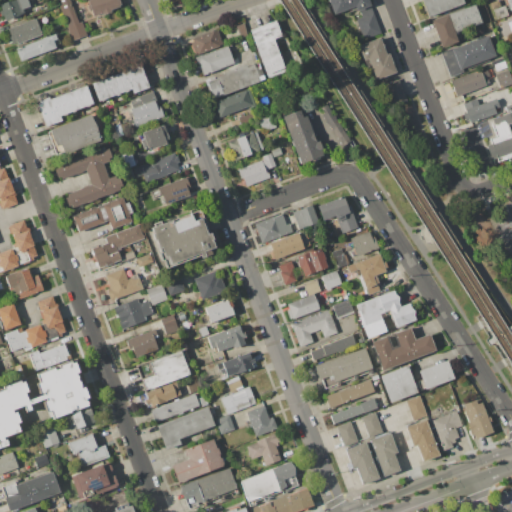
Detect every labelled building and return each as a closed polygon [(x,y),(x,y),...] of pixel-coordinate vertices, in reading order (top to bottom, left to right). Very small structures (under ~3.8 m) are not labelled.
[(4,21),(3,16),(1,17),(0,14),(0,10),(2,10),(0,4),(10,0),(19,0),(24,13),(4,21)] [(58,0),(70,0),(78,23),(82,21),(87,35),(72,40),(58,0)] [(87,0),(118,0),(121,6),(111,10),(111,11),(102,15),(101,13),(93,17),(87,0)] [(368,0),(370,6),(355,10),(354,7),(332,14),(327,0),(368,0)] [(428,17),(421,0),(462,0),(464,3),(428,17)] [(431,20),(474,4),(481,23),(454,33),(458,42),(441,48),(431,20)] [(370,6),(381,33),(364,40),(356,19),(362,17),(359,11),(370,6)] [(490,23),(511,14),(511,27),(494,35),(490,23)] [(8,29),(36,18),(42,34),(14,45),(13,42),(11,43),(8,36),(10,35),(8,29)] [(249,30),(275,20),(281,36),(274,38),(286,71),(267,78),(249,30)] [(236,26),(244,23),(248,35),(240,38),(236,26)] [(191,39),(217,29),(222,44),(219,45),(219,46),(197,54),(197,52),(194,53),(190,42),(192,41),(191,39)] [(16,49),(51,35),(56,48),(21,61),(16,49)] [(440,53),(451,48),(452,49),(488,35),(495,55),(489,58),(490,61),(482,64),(481,62),(474,64),(475,67),(467,70),(466,67),(462,68),(464,72),(450,77),(440,53)] [(357,46),(379,37),(386,54),(389,53),(396,72),(375,80),(368,59),(362,61),(357,46)] [(195,57),(201,54),(202,55),(227,45),(234,64),(203,76),(199,63),(197,64),(195,57)] [(492,62),(503,58),(506,67),(496,71),(492,62)] [(91,83),(128,69),(127,67),(139,62),(149,87),(133,93),(131,89),(98,101),(91,83)] [(213,99),(206,82),(216,78),(215,77),(224,74),(224,72),(245,64),(246,67),(254,64),(254,65),(259,63),(264,79),(260,80),(260,81),(213,99)] [(450,80),(480,69),(483,76),(486,75),(489,83),(486,84),(486,85),(457,97),(450,80)] [(495,75),(508,70),(511,80),(511,83),(500,88),(495,75)] [(383,85),(398,79),(407,103),(392,108),(383,85)] [(37,104),(40,103),(39,100),(49,97),(50,99),(86,85),(93,103),(60,116),(62,121),(45,127),(37,104)] [(213,102),(246,90),(249,89),(253,100),(254,100),(256,105),(251,107),(250,106),(219,118),(213,102)] [(129,100),(153,91),(157,102),(155,102),(157,106),(160,105),(164,117),(137,126),(136,123),(133,124),(128,109),(130,108),(128,104),(130,103),(129,100)] [(260,99),(267,97),(269,103),(262,105),(260,99)] [(469,123),(467,119),(464,120),(462,114),(465,113),(462,104),(476,98),(478,105),(495,98),(498,107),(493,108),(495,113),(469,123)] [(503,106),(511,103),(511,106),(511,109),(505,111),(503,106)] [(283,116),(300,110),(302,117),(306,115),(316,142),(319,141),(322,149),(320,149),(322,153),(320,153),(321,156),(300,164),(283,116)] [(340,146),(348,141),(331,111),(322,116),(340,146)] [(491,119),(511,111),(511,157),(497,163),(495,158),(491,160),(485,145),(490,144),(488,138),(495,136),(490,124),(493,124),(491,119)] [(50,130),(91,114),(101,140),(65,154),(61,144),(56,146),(50,130)] [(238,118),(249,114),(251,121),(241,125),(238,118)] [(258,119),(270,114),(274,127),(262,131),(258,119)] [(141,132),(159,126),(160,126),(163,125),(168,139),(165,141),(166,144),(151,149),(150,146),(143,149),(140,139),(143,138),(141,132)] [(226,142),(256,131),(263,149),(233,161),(226,142)] [(55,165),(104,147),(105,149),(108,148),(111,157),(109,158),(110,162),(103,164),(108,178),(115,176),(116,178),(119,177),(122,184),(118,185),(120,190),(71,208),(71,206),(68,207),(65,198),(67,197),(66,194),(90,185),(85,171),(61,179),(60,177),(57,178),(53,169),(56,168),(55,165)] [(270,150),(279,147),(282,154),(273,157),(270,150)] [(136,165),(120,171),(113,154),(129,148),(136,165)] [(133,168),(146,164),(145,162),(160,157),(161,158),(174,153),(175,156),(177,155),(180,163),(177,164),(179,170),(166,175),(140,185),(133,168)] [(237,169),(263,159),(262,156),(270,153),(275,167),(268,169),(271,178),(246,187),(243,178),(240,179),(237,169)] [(0,168),(6,167),(19,204),(2,210),(0,204),(0,168)] [(131,168),(135,178),(129,181),(125,171),(131,168)] [(156,188),(186,177),(190,188),(187,189),(190,196),(163,206),(156,188)] [(140,196),(144,207),(138,210),(134,199),(140,196)] [(316,205),(343,196),(346,206),(349,205),(357,228),(341,233),(335,216),(321,221),(316,205)] [(71,216),(79,213),(79,212),(82,210),(83,212),(89,209),(89,208),(94,206),(95,208),(107,203),(106,202),(111,200),(112,201),(114,200),(113,199),(118,197),(118,199),(122,197),(124,204),(128,202),(132,213),(128,214),(132,223),(125,226),(124,225),(111,230),(108,221),(77,232),(71,216)] [(292,212),(311,204),(318,222),(298,229),(292,212)] [(166,269),(162,261),(161,262),(157,253),(158,253),(155,244),(156,244),(155,240),(153,240),(151,233),(152,233),(150,228),(172,220),(173,222),(188,216),(187,213),(190,212),(193,221),(201,218),(207,233),(210,232),(212,239),(211,239),(214,248),(211,249),(213,254),(198,259),(197,257),(166,269)] [(254,224),(282,214),(286,224),(289,223),(292,232),(261,243),(254,224)] [(0,252),(11,248),(12,249),(16,247),(8,226),(23,220),(27,230),(28,230),(34,245),(33,245),(37,255),(33,257),(34,259),(29,261),(30,262),(0,274),(0,252)] [(105,237),(138,224),(143,238),(121,247),(124,254),(132,250),(135,257),(120,262),(119,260),(98,268),(91,248),(107,242),(105,237)] [(349,238),(369,231),(371,237),(374,236),(379,248),(356,256),(355,255),(351,256),(346,243),(350,242),(349,238)] [(268,243),(297,232),(301,241),(302,240),(305,246),(303,247),(304,248),(272,260),(269,252),(271,251),(268,243)] [(319,248),(321,252),(323,251),(326,259),(324,260),(327,267),(325,268),(325,269),(322,271),(321,269),(313,273),(314,275),(310,276),(310,275),(306,277),(306,275),(302,277),(294,257),(319,248)] [(331,252),(341,249),(343,254),(344,253),(347,260),(345,261),(347,265),(337,268),(331,252)] [(136,258),(149,254),(152,262),(139,267),(136,258)] [(346,266),(379,254),(382,262),(384,261),(387,267),(384,268),(386,271),(376,275),(379,283),(377,284),(379,290),(368,294),(366,288),(364,289),(356,270),(349,273),(346,266)] [(278,266),(291,261),(294,268),(292,269),(297,281),(285,285),(280,272),(281,272),(278,266)] [(15,301),(11,291),(10,292),(4,275),(20,269),(20,271),(28,268),(31,277),(37,274),(43,290),(15,301)] [(110,301),(106,289),(110,288),(104,274),(123,268),(124,271),(129,270),(132,276),(127,277),(127,279),(133,277),(134,280),(139,278),(143,288),(110,301)] [(193,279),(215,270),(217,276),(220,275),(226,291),(201,301),(193,279)] [(320,276),(336,270),(341,284),(330,288),(331,290),(326,291),(320,276)] [(170,296),(164,282),(179,276),(185,290),(170,296)] [(308,296),(303,283),(315,279),(320,291),(313,294),(308,296)] [(146,290),(161,284),(167,299),(152,305),(146,290)] [(355,305),(393,290),(395,294),(398,297),(398,301),(400,306),(408,303),(410,308),(413,311),(413,316),(415,320),(395,328),(390,314),(381,318),(386,331),(368,338),(355,305)] [(287,304),(308,296),(313,294),(319,309),(293,319),(292,318),(289,319),(286,311),(289,309),(287,304)] [(342,302),(340,296),(347,294),(348,299),(342,302)] [(51,296),(65,331),(56,335),(53,327),(48,329),(47,327),(46,327),(39,311),(40,311),(36,302),(51,296)] [(113,308),(137,298),(139,303),(148,300),(153,313),(144,316),(145,320),(121,329),(113,308)] [(202,309),(230,299),(233,307),(231,307),(233,314),(208,324),(207,320),(205,320),(203,315),(205,315),(202,309)] [(331,305),(342,302),(348,299),(353,313),(336,319),(331,305)] [(0,319),(0,307),(12,303),(20,324),(4,330),(0,319)] [(290,322),(328,308),(337,331),(323,336),(320,328),(309,332),(312,340),(299,345),(290,322)] [(177,316),(184,313),(186,319),(179,322),(177,316)] [(160,319),(173,315),(179,330),(167,335),(160,319)] [(4,334),(21,327),(22,331),(25,330),(24,329),(39,324),(42,331),(44,330),(46,336),(44,337),(46,342),(31,347),(32,348),(24,351),(22,347),(11,351),(4,334)] [(205,338),(239,325),(241,331),(244,330),(246,337),(242,338),(244,344),(232,349),(231,347),(216,352),(214,347),(209,349),(205,338)] [(205,326),(208,334),(201,337),(198,328),(205,326)] [(382,371),(371,342),(388,335),(392,347),(397,345),(392,334),(410,327),(414,339),(429,334),(435,350),(382,371)] [(125,340),(155,329),(157,337),(154,338),(158,349),(135,357),(131,348),(129,349),(125,340)] [(309,351),(321,347),(321,345),(360,331),(364,341),(355,344),(356,345),(313,361),(309,351)] [(34,371),(28,354),(37,351),(38,353),(64,344),(68,355),(65,356),(66,360),(34,371)] [(310,366),(327,360),(327,361),(364,347),(373,373),(368,375),(367,373),(357,377),(358,379),(348,383),(347,380),(340,383),(341,385),(332,388),(331,386),(325,388),(321,379),(316,381),(310,366)] [(145,390),(141,379),(153,375),(148,363),(152,362),(152,361),(181,350),(190,374),(150,389),(149,388),(145,390)] [(217,364),(249,352),(251,357),(253,357),(257,367),(250,369),(250,370),(246,372),(245,371),(235,374),(235,373),(227,376),(228,378),(222,380),(217,364)] [(418,371),(447,360),(454,379),(425,390),(418,371)] [(52,419),(49,411),(46,412),(42,402),(45,401),(42,392),(39,393),(35,383),(39,382),(36,374),(53,368),(54,370),(59,368),(58,366),(71,361),(71,363),(75,362),(78,372),(75,373),(76,375),(77,374),(78,378),(77,378),(78,381),(80,380),(82,386),(80,386),(80,388),(86,386),(90,397),(85,399),(86,401),(89,400),(90,405),(52,419)] [(19,364),(24,377),(18,379),(13,367),(19,364)] [(379,375),(407,365),(407,366),(410,365),(413,375),(411,376),(417,393),(390,403),(379,375)] [(226,385),(239,379),(243,387),(230,394),(226,385)] [(325,396),(370,379),(375,391),(330,409),(325,396)] [(0,390),(3,389),(2,387),(20,380),(20,382),(25,380),(29,391),(24,393),(31,410),(25,412),(23,406),(12,410),(12,413),(16,411),(20,422),(17,423),(20,432),(3,438),(3,440),(7,439),(9,444),(0,447),(0,390)] [(145,393),(175,381),(180,395),(165,401),(166,402),(150,408),(149,404),(146,405),(144,400),(147,399),(145,393)] [(227,414),(220,398),(238,392),(237,390),(249,386),(251,390),(254,389),(256,395),(253,396),(256,403),(227,414)] [(149,411),(194,394),(199,406),(192,408),(193,410),(189,411),(189,410),(182,412),(183,414),(178,416),(178,414),(154,423),(149,411)] [(406,400),(419,395),(427,416),(414,421),(406,400)] [(198,399),(204,396),(208,404),(201,407),(198,399)] [(333,424),(330,415),(338,412),(338,410),(341,409),(342,411),(348,408),(348,407),(351,405),(351,407),(376,398),(380,406),(376,407),(377,409),(363,414),(363,413),(333,424)] [(481,402),(487,417),(489,416),(491,422),(489,422),(493,432),(474,439),(462,409),(465,408),(463,404),(476,399),(477,404),(481,402)] [(245,412),(264,405),(269,418),(272,417),(277,429),(255,437),(245,412)] [(64,416),(90,406),(93,415),(92,415),(95,422),(76,429),(76,428),(69,430),(64,416)] [(156,426),(207,406),(214,425),(178,439),(180,444),(165,450),(156,426)] [(432,420),(456,411),(462,425),(455,428),(459,437),(454,439),(455,442),(451,443),(452,448),(443,451),(432,420)] [(361,417),(375,412),(383,433),(369,438),(361,417)] [(219,418),(228,414),(234,429),(225,432),(219,418)] [(405,427),(425,419),(439,455),(423,461),(416,444),(413,446),(405,427)] [(336,426),(350,421),(358,441),(344,447),(336,426)] [(53,427),(59,442),(44,448),(39,432),(53,427)] [(244,447),(256,443),(256,441),(271,436),(270,435),(278,432),(282,440),(277,442),(278,445),(276,446),(281,460),(264,466),(262,461),(263,460),(263,458),(258,460),(257,457),(249,460),(244,447)] [(368,440),(390,432),(397,452),(393,454),(399,470),(382,477),(368,440)] [(67,443),(91,434),(96,445),(98,445),(99,447),(105,444),(109,457),(78,468),(75,459),(79,458),(77,453),(73,454),(72,450),(70,451),(67,443)] [(178,483),(171,466),(188,459),(187,456),(186,456),(183,450),(212,439),(216,448),(218,447),(220,454),(219,455),(220,458),(221,458),(224,465),(178,483)] [(344,450),(364,442),(379,478),(362,485),(355,467),(351,469),(344,450)] [(0,455),(12,451),(18,468),(0,474),(0,455)] [(33,457),(45,453),(49,464),(37,468),(33,457)] [(240,481),(290,461),(294,467),(295,477),(298,486),(287,490),(288,492),(283,494),(282,491),(268,497),(269,499),(264,501),(263,498),(255,501),(256,504),(249,507),(240,481)] [(70,476),(107,462),(108,464),(109,463),(112,471),(110,471),(112,475),(114,474),(118,486),(79,501),(70,476)] [(179,486),(229,468),(238,493),(232,496),(231,494),(197,506),(194,496),(184,500),(179,486)] [(9,511),(4,497),(16,492),(14,485),(52,471),(60,492),(9,511)] [(251,511),(250,509),(307,488),(313,505),(306,508),(307,509),(298,511),(251,511)]
